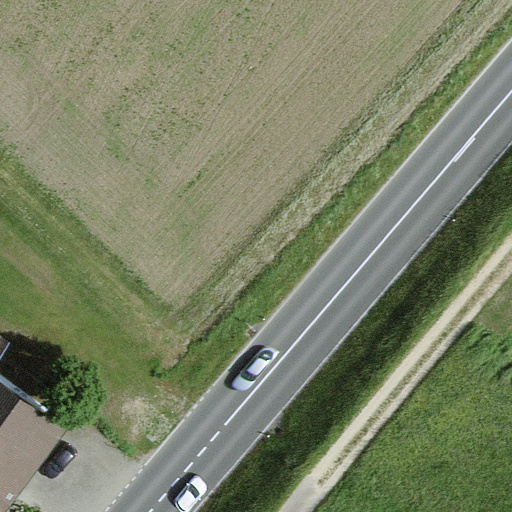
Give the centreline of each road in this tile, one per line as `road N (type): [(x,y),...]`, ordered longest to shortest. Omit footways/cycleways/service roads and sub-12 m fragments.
road 1 (primary): [(147,511),(511,90)]
road 2 (track): [(283,511),(511,250)]
